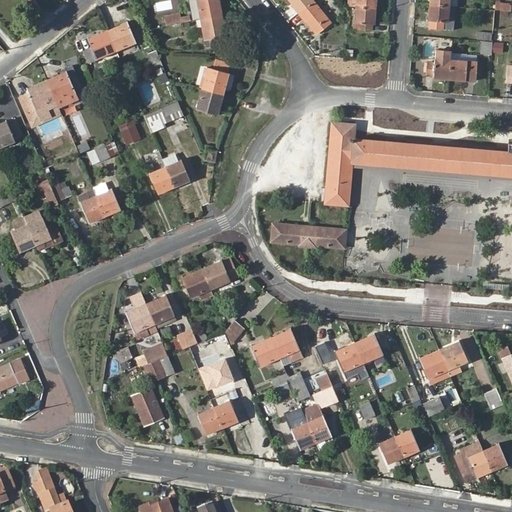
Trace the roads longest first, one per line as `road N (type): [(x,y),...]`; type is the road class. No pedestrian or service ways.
road 1 (residential): [(100,459),(428,511)]
road 2 (residential): [(511,321),(312,300),(269,270),(236,214)]
road 3 (residential): [(65,365),(58,319),(82,283),(236,214)]
road 4 (residential): [(236,214),(257,152),(314,95)]
road 5 (residential): [(0,267),(41,360),(65,365)]
